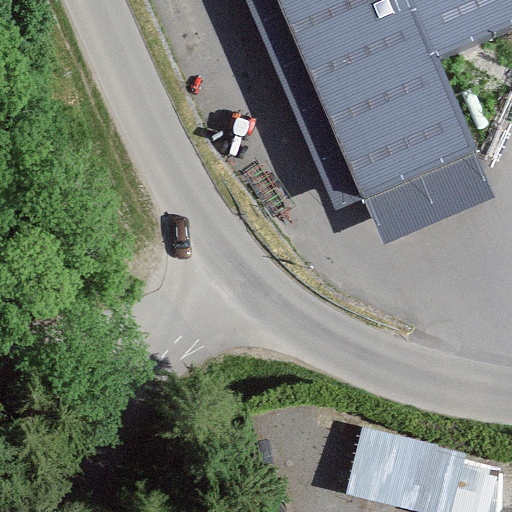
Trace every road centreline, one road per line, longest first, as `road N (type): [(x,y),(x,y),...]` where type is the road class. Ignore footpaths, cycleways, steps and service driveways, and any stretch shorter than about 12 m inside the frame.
road 1 (tertiary): [(104,0),(178,165),(243,271)]
road 2 (tertiary): [(243,271),(278,305),(359,350),(448,384),(511,395)]
road 3 (unclassified): [(243,271),(190,313),(129,385),(81,511)]
road 4 (track): [(190,313),(0,334)]
